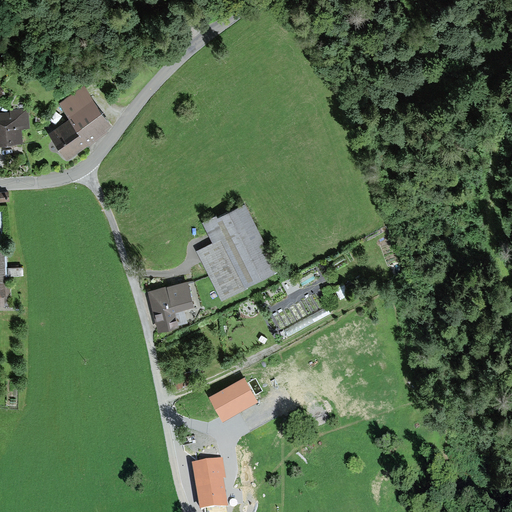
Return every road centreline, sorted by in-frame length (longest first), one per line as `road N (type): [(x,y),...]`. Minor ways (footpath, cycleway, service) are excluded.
road 1 (track): [(189,511),(120,231),(84,168)]
road 2 (tertiary): [(255,0),(176,61),(84,168),(0,185)]
road 3 (track): [(413,0),(492,97),(494,204),(511,273)]
